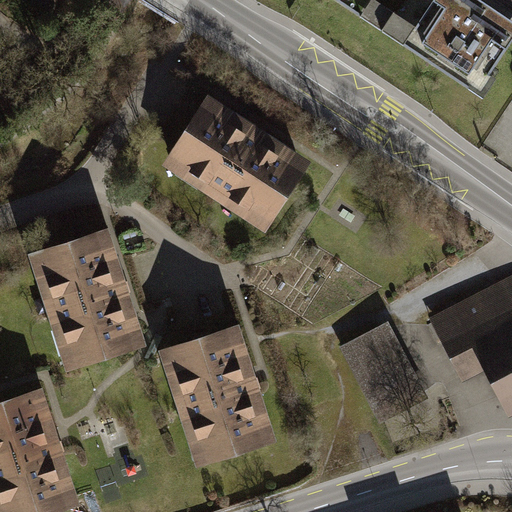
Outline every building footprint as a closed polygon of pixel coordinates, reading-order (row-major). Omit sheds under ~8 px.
[(392,0),(339,0),(395,35),(410,11),(392,0)] [(496,99),(511,73),(511,13),(490,0),(444,0),(430,24),(410,11),(395,35),(496,99)] [(225,108),(176,182),(278,248),(327,173),(225,108)] [(120,233),(40,257),(75,375),(156,352),(120,233)] [(511,280),(435,320),(463,374),(486,363),(504,397),(511,392),(511,280)] [(426,394),(392,327),(345,351),(378,418),(426,394)] [(248,339),(174,366),(214,476),(288,448),(248,339)] [(51,399),(0,416),(0,508),(1,511),(70,511),(88,506),(51,399)]
